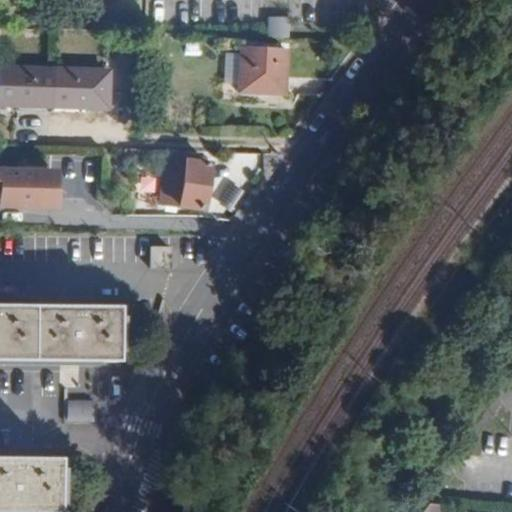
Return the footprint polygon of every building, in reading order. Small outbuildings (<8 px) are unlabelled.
[(286,37),(286,17),(265,17),(265,37),(286,37)] [(285,50),(240,47),(238,93),(283,95),(285,50)] [(108,71),(0,65),(0,102),(106,107),(108,71)] [(146,149),(140,149),(140,157),(145,158),(146,161),(151,161),(151,149),(146,149)] [(164,169),(163,204),(181,204),(182,206),(204,207),(205,158),(174,157),(164,157),(164,169)] [(53,168),(0,166),(0,212),(52,213),(53,168)] [(132,204),(101,203),(101,223),(132,224),(132,204)] [(174,250),(156,249),(155,271),(174,271),(174,250)] [(116,311),(0,308),(0,362),(114,365),(116,311)] [(65,421),(91,422),(91,401),(66,400),(65,421)] [(54,511),(56,458),(0,457),(0,511),(26,511),(54,511)]
